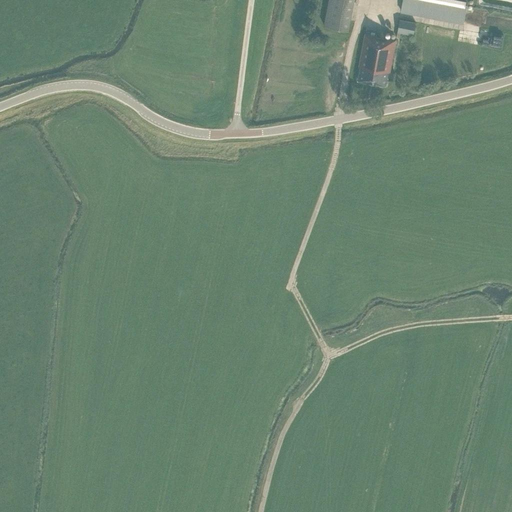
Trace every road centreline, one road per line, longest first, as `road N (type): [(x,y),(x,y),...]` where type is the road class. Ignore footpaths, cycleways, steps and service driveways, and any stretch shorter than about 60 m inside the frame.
road 1 (track): [(259,511),(293,413),(326,366),(327,348),(292,281),(340,118)]
road 2 (tertiary): [(234,132),(340,118),(511,79)]
road 3 (tertiary): [(0,107),(61,86),(97,85),(165,122),(234,132)]
road 4 (track): [(326,357),(391,329),(511,318)]
road 5 (unclassified): [(252,0),(234,132)]
